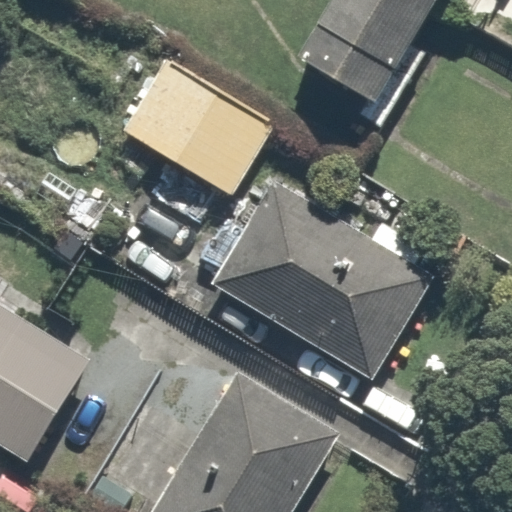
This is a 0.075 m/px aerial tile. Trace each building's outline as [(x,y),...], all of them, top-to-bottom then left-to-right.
[(324,0),(290,58),(357,98),(350,110),(382,128),(433,41),(418,33),(437,0),(324,0)] [(146,143),(88,253),(184,303),(255,167),(283,114),(166,52),(124,132),(146,143)] [(348,202),(334,226),(255,182),(195,290),(362,382),(421,275),(413,271),(427,245),(348,202)] [(31,472),(107,511),(280,511),(341,396),(97,265),(57,340),(90,358),(31,472)] [(0,441),(13,449),(0,473),(0,475),(23,487),(29,475),(31,472),(90,358),(57,340),(0,310),(0,441)] [(0,511),(10,495),(0,489),(0,511)]
